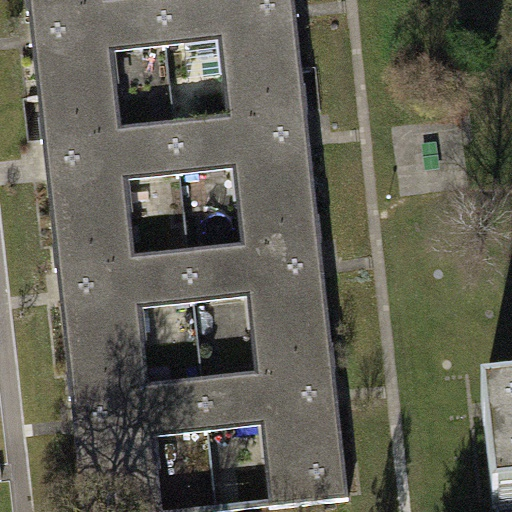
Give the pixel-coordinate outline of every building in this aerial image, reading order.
[(27,0),(29,15),(104,6),(103,0),(27,0)] [(104,6),(29,15),(44,143),(118,135),(109,54),(166,48),(161,0),(104,6)] [(308,114),(294,0),(161,0),(166,48),(223,41),(232,122),(308,114)] [(322,243),(308,114),(232,122),(176,129),(181,175),(236,169),(245,252),(322,243)] [(118,135),(44,143),(58,272),(132,264),(123,181),(181,175),(176,129),(118,135)] [(336,371),(322,243),(245,252),(189,258),(194,303),(250,296),(259,379),(336,371)] [(132,264),(58,272),(72,400),(146,392),(136,309),(194,303),(189,258),(132,264)] [(351,501),(336,371),(259,379),(203,385),(208,431),(264,425),(273,509),(351,501)] [(146,392),(72,400),(84,511),(160,511),(152,438),(208,431),(203,385),(146,392)] [(511,511),(511,423),(494,425),(501,511),(511,511)]
